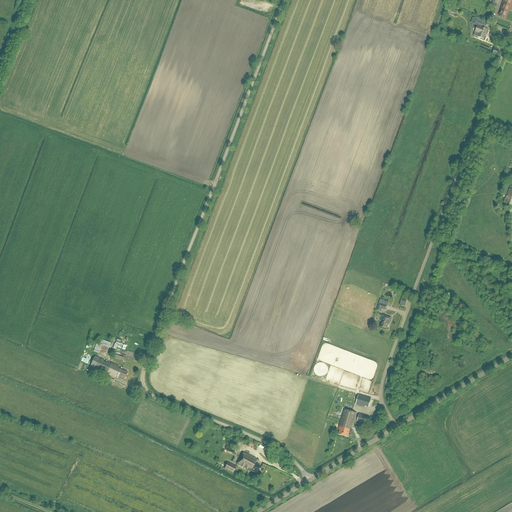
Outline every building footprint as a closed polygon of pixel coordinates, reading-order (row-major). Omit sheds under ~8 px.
[(511,0),(503,0),(501,6),(503,6),(499,16),(505,18),(509,8),(511,8),(511,3),(511,0)] [(474,23),(481,26),(483,20),(476,17),(474,23)] [(488,30),(481,27),(477,26),(475,33),(479,34),(477,37),(484,39),(486,33),(488,30)] [(379,303),(377,310),(381,311),(382,309),(385,310),(387,306),(379,303)] [(391,318),(384,316),(382,316),(381,322),(380,327),(387,329),(388,324),(389,324),(391,318)] [(105,357),(109,349),(111,343),(104,341),(102,346),(96,343),(94,349),(93,351),(105,357)] [(124,380),(127,373),(118,368),(118,367),(107,362),(106,363),(103,362),(104,360),(95,356),(90,366),(117,378),(118,377),(124,380)] [(114,380),(89,369),(88,371),(105,379),(112,383),(114,380)] [(365,407),(368,408),(369,408),(371,401),(362,398),(360,406),(364,408),(365,407)] [(352,427),(356,413),(344,410),(338,430),(340,430),(338,434),(348,437),(351,427),(352,427)] [(257,473),(260,467),(255,464),(256,460),(255,460),(256,459),(247,454),(247,455),(243,453),(237,464),(251,471),(257,473)] [(233,473),(236,467),(227,463),(224,469),(233,473)]
